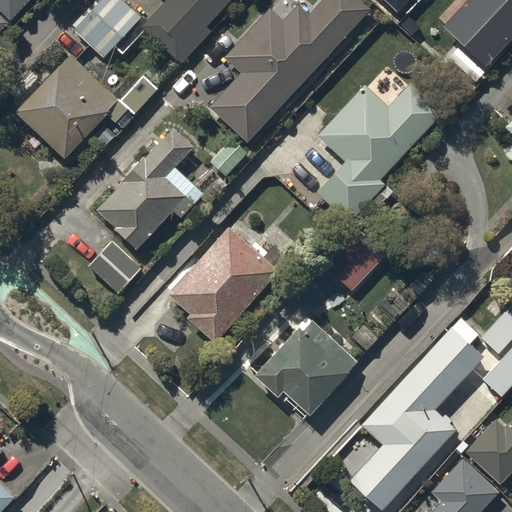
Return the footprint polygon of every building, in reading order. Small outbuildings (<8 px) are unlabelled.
[(28,0),(0,0),(0,9),(11,19),(28,0)] [(141,19),(121,0),(103,0),(75,30),(104,58),(141,19)] [(232,0),(166,0),(168,1),(142,28),(181,64),(211,32),(207,28),(232,0)] [(370,12),(357,0),(324,0),(310,15),(299,5),(284,21),(272,9),(225,59),(243,75),(212,108),(247,142),(370,12)] [(384,0),(398,13),(410,0),(384,0)] [(511,40),(511,0),(469,0),(445,27),(488,67),(511,40)] [(0,33),(9,24),(0,15),(0,33)] [(119,102),(71,57),(17,114),(65,159),(119,102)] [(158,90),(144,77),(122,102),(135,114),(158,90)] [(444,112),(412,83),(391,107),(365,84),(316,139),(344,164),(317,194),(350,224),(385,186),(380,183),(444,112)] [(128,111),(120,104),(109,116),(117,123),(128,111)] [(115,136),(105,127),(95,137),(104,147),(115,136)] [(197,149),(173,128),(95,212),(137,251),(173,212),(180,219),(202,196),(176,171),(197,149)] [(248,155),(232,140),(212,162),(227,176),(248,155)] [(279,273),(230,230),(171,297),(193,316),(189,321),(217,345),(279,273)] [(380,262),(355,238),(328,267),(353,291),(380,262)] [(142,270),(112,242),(89,267),(119,294),(142,270)] [(511,342),(511,308),(483,339),(501,355),(511,342)] [(479,337),(462,321),(364,428),(386,448),(351,486),(379,511),(386,511),(459,432),(437,413),(486,359),(471,346),(479,337)] [(358,365),(314,324),(306,333),(301,329),(256,378),(280,399),(285,394),(311,417),(358,365)] [(511,386),(511,350),(484,381),(502,397),(511,386)] [(511,424),(505,431),(497,424),(469,453),(501,483),(511,470),(511,424)] [(0,511),(4,511),(17,499),(0,483),(0,456),(2,454),(0,452),(0,511)] [(484,511),(500,495),(463,460),(432,494),(442,504),(435,511),(424,511),(423,511),(421,511),(484,511)]
